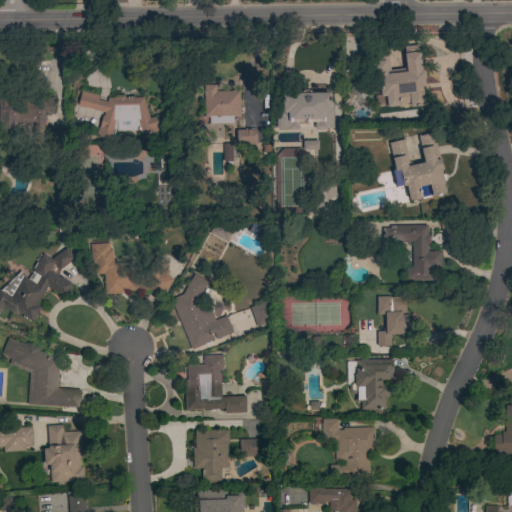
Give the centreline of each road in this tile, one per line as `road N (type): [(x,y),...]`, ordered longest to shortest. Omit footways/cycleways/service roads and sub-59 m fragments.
road 1 (residential): [(421,511),(439,427),(501,270),(503,174),(482,79),(484,13)]
road 2 (tertiary): [(511,13),(0,19)]
road 3 (residential): [(142,511),(131,349)]
